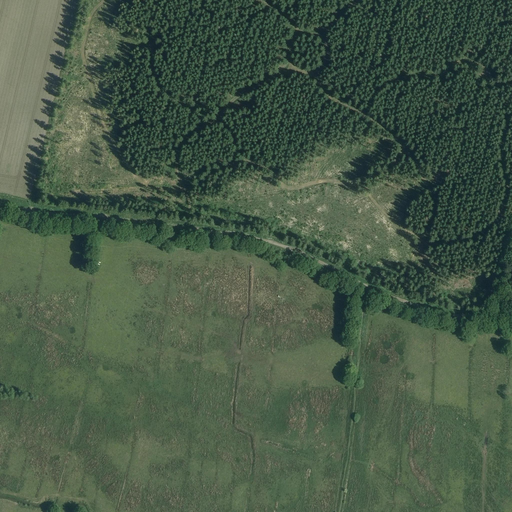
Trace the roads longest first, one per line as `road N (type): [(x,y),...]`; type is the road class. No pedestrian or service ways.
road 1 (track): [(0,206),(252,239),(371,289)]
road 2 (track): [(371,289),(448,315),(511,311)]
